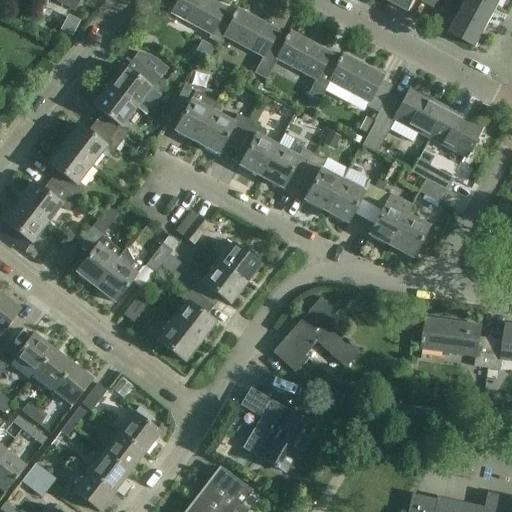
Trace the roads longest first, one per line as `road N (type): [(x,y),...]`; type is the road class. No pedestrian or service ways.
road 1 (residential): [(204,414),(0,256)]
road 2 (residential): [(511,107),(313,0)]
road 3 (residential): [(0,163),(125,0)]
road 4 (residential): [(326,273),(311,242),(163,167)]
road 5 (residential): [(204,414),(272,304),(298,282),(326,273)]
road 6 (residential): [(434,287),(511,148)]
road 7 (residential): [(133,511),(204,414)]
